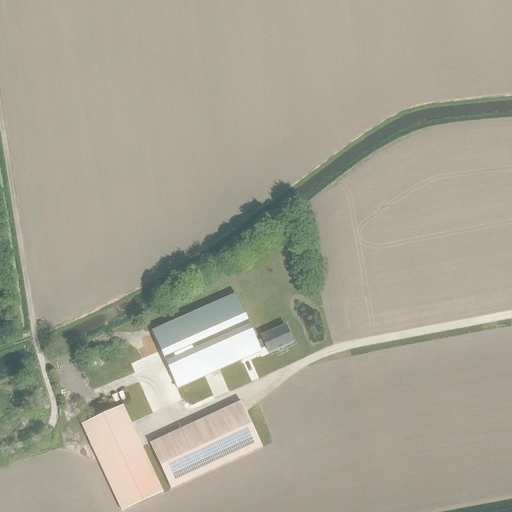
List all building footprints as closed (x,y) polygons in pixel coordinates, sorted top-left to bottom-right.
[(272,296),(281,289),(275,282),(266,289),(272,296)] [(235,292),(150,330),(177,389),(261,351),(260,349),(265,347),(268,353),(294,341),(286,323),(259,335),(260,339),(256,340),(235,292)] [(127,391),(116,395),(119,402),(130,398),(127,391)] [(147,442),(168,488),(259,447),(239,402),(147,442)] [(121,407),(83,425),(123,511),(162,494),(121,407)]
